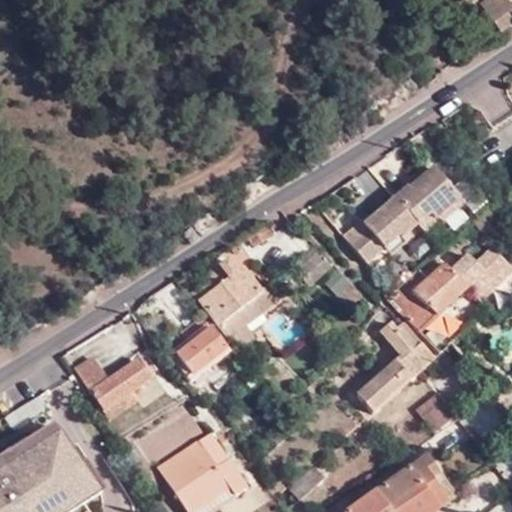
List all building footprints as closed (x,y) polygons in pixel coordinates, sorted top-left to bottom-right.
[(464,0),(455,6),(468,13),(480,6),(499,35),(511,26),(511,24),(510,21),(511,20),(511,14),(503,0),(464,0)] [(343,239),(367,266),(385,250),(398,237),(402,241),(403,240),(418,227),(423,231),(435,220),(441,225),(464,204),(433,169),(410,190),(408,188),(365,225),(362,222),(343,239)] [(323,205),(318,200),(313,204),(318,209),(323,205)] [(483,231),(498,220),(491,213),(477,225),(483,231)] [(429,237),(441,225),(435,220),(423,231),(429,237)] [(503,226),(498,220),(483,231),(489,237),(503,226)] [(398,237),(385,250),(392,258),(407,245),(403,240),(402,241),(398,237)] [(335,267),(320,250),(299,272),(314,287),(335,267)] [(387,300),(419,333),(467,290),(468,292),(481,279),(493,293),(511,275),(511,271),(493,251),(478,266),(470,257),(452,272),(441,260),(426,274),(421,269),(419,268),(392,294),(387,300)] [(237,272),(229,262),(212,274),(220,286),(214,291),(208,282),(195,292),(238,351),(256,338),(248,327),(283,301),(270,283),(260,291),(243,268),(237,272)] [(481,279),(468,292),(480,303),(493,293),(481,279)] [(367,305),(354,288),(340,298),(354,315),(367,305)] [(212,331),(204,319),(181,335),(189,348),(177,356),(192,376),(229,349),(212,331)] [(434,359),(404,326),(398,330),(392,324),(382,333),(405,361),(398,367),(395,363),(357,395),(371,411),(373,409),(378,412),(413,383),(411,380),(420,371),(434,359)] [(214,384),(237,370),(228,355),(205,368),(214,384)] [(90,393),(107,382),(92,359),(76,371),(90,393)] [(106,415),(135,394),(152,382),(138,361),(107,382),(90,393),(106,415)] [(141,402),(135,394),(106,415),(111,422),(141,402)] [(214,395),(202,402),(209,411),(220,404),(214,395)] [(460,421),(440,396),(419,411),(431,426),(435,422),(443,433),(460,421)] [(57,416),(0,447),(0,511),(63,511),(100,492),(57,416)] [(469,433),(460,421),(443,433),(453,445),(469,433)] [(218,467),(227,460),(210,433),(160,466),(165,473),(205,448),(218,467)] [(229,460),(227,460),(218,467),(205,448),(165,473),(189,511),(229,486),(235,495),(246,487),(229,460)] [(432,481),(437,477),(424,459),(372,493),(343,511),(435,511),(447,504),(432,481)] [(325,479),(316,469),(291,490),(300,500),(325,479)] [(453,500),(437,477),(432,481),(447,504),(453,500)] [(189,511),(208,511),(235,495),(229,486),(189,511)] [(340,511),(343,511),(372,493),(369,487),(338,507),(340,511)]
